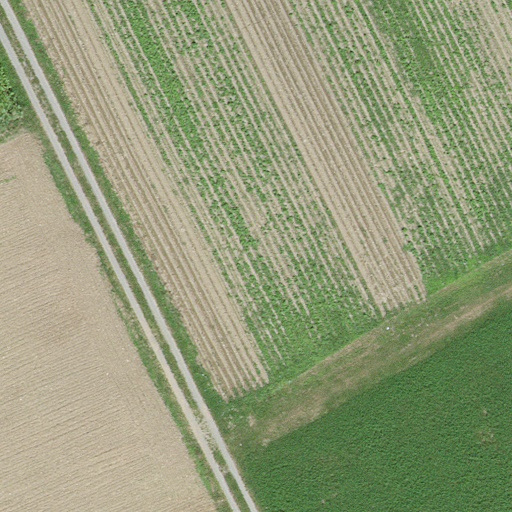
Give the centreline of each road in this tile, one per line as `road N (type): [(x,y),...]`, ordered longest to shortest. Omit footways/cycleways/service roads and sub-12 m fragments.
road 1 (track): [(0,4),(249,511)]
road 2 (track): [(511,297),(225,466)]
